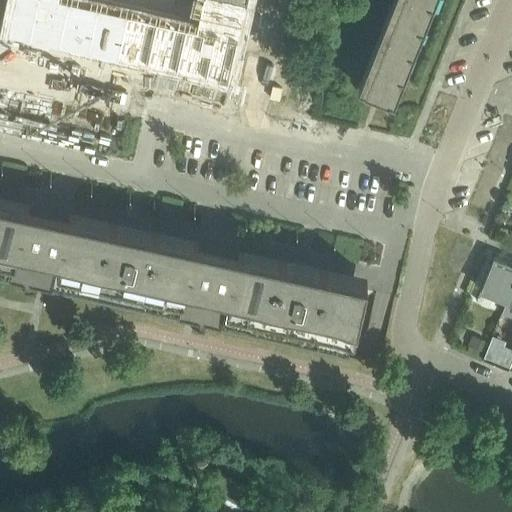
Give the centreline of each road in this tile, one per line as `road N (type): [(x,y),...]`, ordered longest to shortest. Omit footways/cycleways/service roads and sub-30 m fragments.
road 1 (residential): [(391,231),(0,149)]
road 2 (unclassified): [(433,196),(510,0)]
road 3 (unclassified): [(426,360),(404,337),(433,196)]
